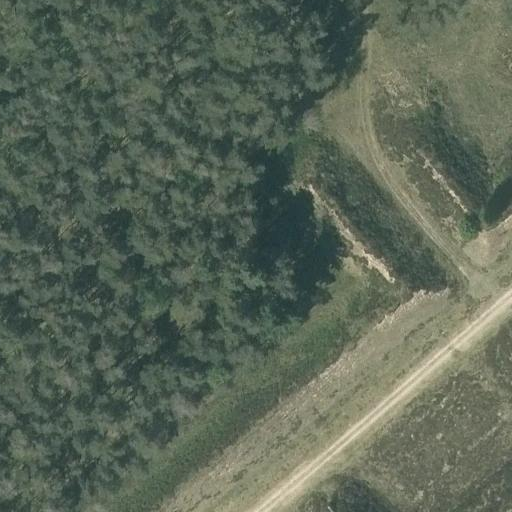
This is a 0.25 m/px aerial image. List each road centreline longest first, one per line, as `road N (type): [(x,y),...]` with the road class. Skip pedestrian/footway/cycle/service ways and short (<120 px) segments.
road 1 (track): [(352,0),(366,33),(375,169),(495,309)]
road 2 (track): [(258,511),(511,295)]
